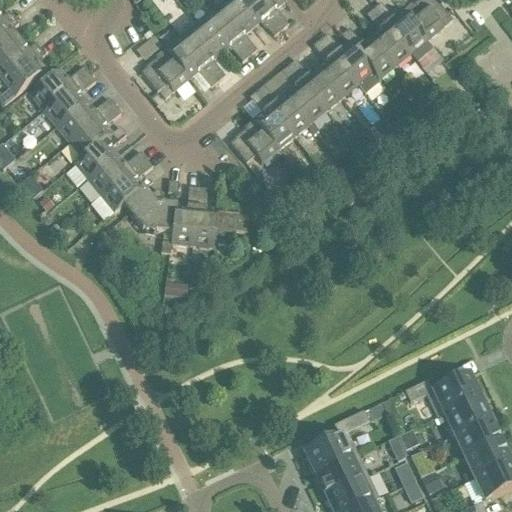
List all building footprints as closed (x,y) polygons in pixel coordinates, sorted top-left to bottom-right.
[(230,0),(228,2),(252,33),(261,25),(274,41),(281,35),(252,0),(230,0)] [(285,6),(279,0),(252,0),(281,35),(288,29),(276,14),(285,6)] [(412,7),(402,15),(426,45),(427,44),(436,37),(452,24),(432,0),(425,0),(414,10),(412,7)] [(237,45),(249,61),(256,55),(244,40),(252,33),(228,2),(212,15),(237,45)] [(381,7),(374,13),(411,58),(417,66),(433,53),(426,45),(402,15),(393,22),(381,7)] [(374,13),(366,19),(378,34),(370,41),(394,71),(411,58),(374,13)] [(196,28),(221,58),(229,51),(242,67),(249,61),(237,45),(212,15),(196,28)] [(0,32),(13,22),(9,16),(2,21),(0,18),(0,32)] [(0,58),(20,43),(12,33),(18,28),(13,22),(0,32),(0,58)] [(212,65),(221,58),(196,28),(180,41),(217,86),(224,80),(212,65)] [(349,33),(341,39),(348,46),(378,84),(394,71),(370,41),(361,48),(349,33)] [(142,38),(114,57),(126,74),(154,55),(142,38)] [(327,38),(320,44),(356,89),(364,99),(380,86),(378,84),(348,46),(339,53),(327,38)] [(210,92),(217,86),(180,41),(165,54),(189,84),(198,77),(210,92)] [(0,81),(2,84),(39,54),(34,48),(28,53),(20,43),(0,58),(0,81)] [(320,44),(313,50),(324,65),(316,72),(341,102),(356,89),(320,44)] [(9,92),(0,99),(0,106),(3,111),(15,100),(46,75),(38,65),(43,60),(39,54),(2,84),(9,92)] [(173,98),(189,84),(165,54),(155,62),(158,65),(142,78),(157,97),(166,90),(173,98)] [(295,64),(289,70),(325,115),(341,102),(316,72),(312,75),(308,79),(295,64)] [(289,70),(283,75),(295,89),(285,97),(310,127),(319,120),(325,115),(289,70)] [(44,114),(88,78),(83,71),(68,84),(60,74),(30,98),(44,114)] [(57,130),(86,106),(80,98),(95,86),(88,78),(44,114),(57,130)] [(266,89),(257,95),(294,140),(302,134),(310,127),(285,97),(278,103),(266,89)] [(250,102),(249,102),(252,105),(261,117),(260,117),(253,123),(278,153),(285,147),(294,140),(257,95),(257,96),(250,102)] [(57,130),(70,146),(99,122),(114,110),(109,103),(93,115),(86,106),(57,130)] [(99,122),(70,146),(82,162),(83,162),(105,144),(104,143),(112,138),(106,131),(121,118),(114,110),(99,122)] [(246,135),(230,148),(246,168),(256,160),(262,166),(268,161),(278,153),(253,123),(243,131),(246,135)] [(75,167),(88,184),(118,160),(111,152),(126,139),(120,131),(112,138),(104,143),(105,144),(83,162),(82,162),(75,167)] [(118,160),(88,184),(101,200),(131,176),(146,164),(140,157),(125,169),(118,160)] [(114,216),(122,210),(144,192),(137,184),(152,171),(146,164),(131,176),(101,200),(114,216)] [(383,174),(370,184),(379,196),(392,185),(383,174)] [(21,206),(30,201),(21,183),(12,188),(21,206)] [(177,198),(178,186),(169,185),(168,198),(177,198)] [(144,192),(122,210),(123,211),(128,217),(142,235),(160,207),(160,198),(157,194),(150,200),(149,199),(144,192)] [(171,246),(171,248),(192,250),(198,192),(188,192),(187,210),(175,209),(172,238),(171,246)] [(213,253),(214,243),(219,204),(215,204),(214,213),(206,212),(207,193),(198,192),(192,250),(213,253)] [(219,204),(214,243),(234,245),(235,235),(246,237),(249,212),(229,209),(229,206),(219,204)] [(160,207),(142,235),(172,238),(175,209),(160,207)] [(171,246),(162,245),(160,257),(170,258),(171,248),(171,246)] [(176,288),(175,301),(186,302),(188,289),(176,288)] [(405,396),(410,407),(426,400),(437,422),(444,419),(480,402),(469,379),(433,396),(428,386),(405,396)] [(490,424),(480,402),(444,419),(454,441),(490,424)] [(334,430),(339,441),(304,457),(315,480),(358,460),(347,437),(369,427),(364,416),(334,430)] [(454,441),(464,462),(500,445),(490,424),(454,441)] [(399,441),(404,452),(417,446),(412,435),(399,441)] [(402,451),(397,441),(388,446),(393,456),(402,451)] [(464,462),(474,484),(511,467),(500,445),(464,462)] [(358,460),(315,480),(326,502),(368,481),(358,460)] [(415,470),(421,483),(432,478),(426,465),(415,470)] [(474,484),(485,506),(511,493),(511,469),(511,467),(474,484)] [(415,486),(407,468),(394,473),(403,492),(404,491),(415,486)] [(442,492),(434,477),(421,483),(429,498),(442,492)] [(368,481),(326,502),(330,511),(359,511),(379,503),(368,481)] [(421,499),(415,486),(404,491),(410,504),(421,499)] [(379,503),(359,511),(374,511),(372,507),(379,503)]
